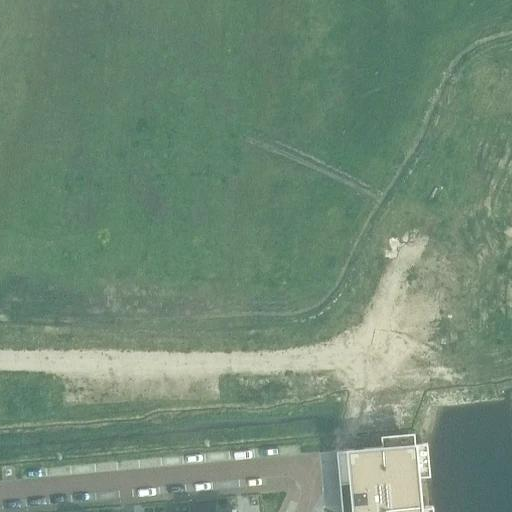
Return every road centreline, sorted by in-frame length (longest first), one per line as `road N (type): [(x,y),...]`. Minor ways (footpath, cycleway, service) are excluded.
road 1 (residential): [(400,18),(402,268),(384,342),(337,355),(0,354)]
road 2 (residential): [(0,491),(292,467),(307,475),(303,511)]
road 3 (residential): [(218,18),(178,45),(137,56),(0,52)]
